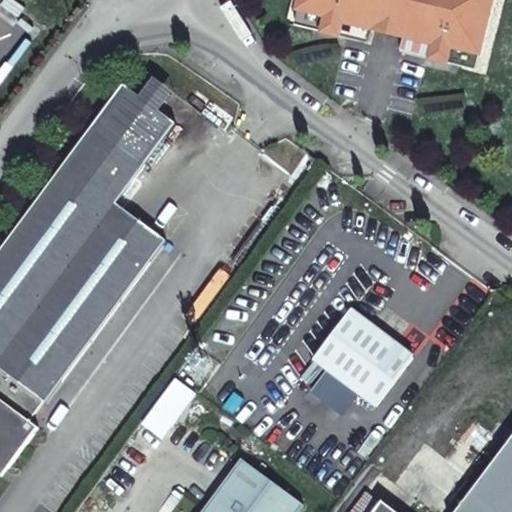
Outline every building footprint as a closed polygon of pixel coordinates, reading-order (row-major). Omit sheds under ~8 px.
[(510,0),(320,0),(317,15),(345,22),(341,37),(387,49),(391,33),(421,41),(418,56),(464,68),(467,52),(496,59),(510,0)] [(317,15),(313,30),(341,37),(345,22),(317,15)] [(467,52),(464,68),(492,75),(496,59),(467,52)] [(64,164),(116,203),(145,163),(94,125),(64,164)] [(0,461),(8,468),(38,427),(30,420),(44,401),(46,402),(166,240),(116,203),(64,164),(0,251),(0,461)] [(311,362),(374,407),(411,359),(348,312),(311,362)] [(196,398),(176,383),(143,427),(163,442),(196,398)] [(416,502),(429,511),(511,511),(511,446),(476,420),(416,502)] [(0,474),(2,476),(8,468),(0,461),(0,474)] [(297,511),(300,508),(237,462),(199,511),(297,511)]
